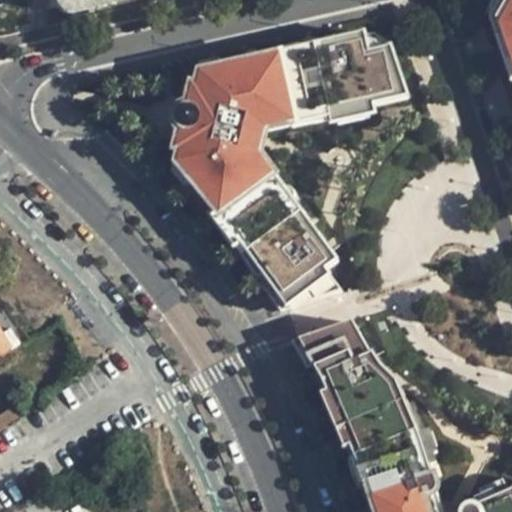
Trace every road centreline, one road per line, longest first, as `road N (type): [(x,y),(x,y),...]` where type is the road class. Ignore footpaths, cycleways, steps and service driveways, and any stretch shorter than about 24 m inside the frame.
road 1 (secondary): [(0,122),(178,305),(264,460),(280,511)]
road 2 (residential): [(327,0),(51,63),(0,91)]
road 3 (residential): [(511,249),(426,0)]
